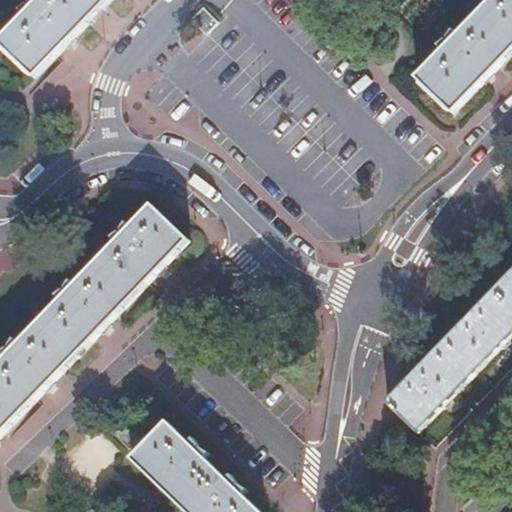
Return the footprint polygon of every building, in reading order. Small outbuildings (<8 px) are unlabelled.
[(40,0),(40,1),(39,0),(31,0),(30,3),(34,7),(32,8),(28,5),(19,10),(24,18),(0,41),(0,47),(34,80),(65,48),(67,50),(76,41),(73,38),(110,0),(40,0)] [(511,0),(495,0),(460,36),(453,32),(448,40),(453,44),(450,46),(445,43),(438,47),(443,54),(417,81),(454,117),(483,85),(486,88),(495,79),(492,76),(511,55),(511,0)] [(101,334),(103,335),(112,326),(110,325),(113,323),(189,248),(152,211),(21,343),(16,341),(10,349),(13,351),(11,353),(8,351),(0,357),(3,361),(0,364),(0,439),(44,393),(47,395),(55,386),(53,383),(101,334)] [(511,274),(387,402),(418,431),(511,335),(511,274)] [(164,494),(166,492),(186,511),(261,511),(245,495),(249,491),(240,486),(237,489),(235,487),(239,483),(232,475),(227,479),(207,460),(210,454),(202,448),(198,452),(196,450),(199,446),(194,439),(188,442),(167,423),(132,460),(157,483),(156,486),(164,494)]
